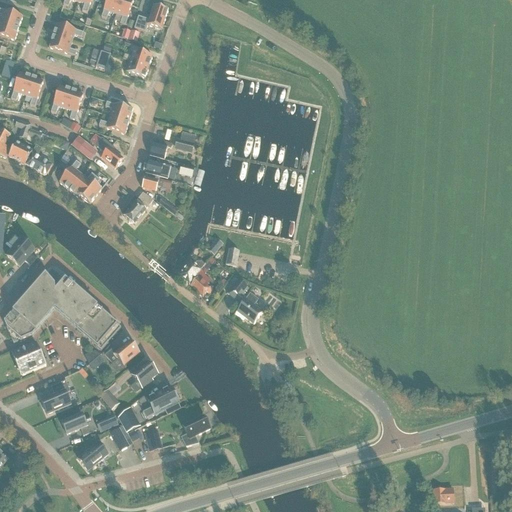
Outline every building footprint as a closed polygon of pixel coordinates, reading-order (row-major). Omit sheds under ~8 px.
[(82,12),(87,14),(91,0),(78,0),(77,3),(84,5),(82,12)] [(120,0),(107,0),(101,18),(106,20),(108,13),(115,16),(120,0)] [(120,25),(125,26),(134,0),(133,0),(120,0),(115,16),(122,18),(120,25)] [(149,21),(138,17),(134,29),(145,33),(148,26),(162,31),(168,12),(153,7),(149,21)] [(0,10),(0,15),(2,16),(0,21),(0,23),(19,30),(23,18),(0,10)] [(0,36),(15,42),(19,30),(0,23),(0,36)] [(81,39),(83,34),(57,25),(53,37),(72,43),(74,37),(81,39)] [(124,30),(122,38),(128,40),(131,32),(124,30)] [(129,40),(135,43),(138,34),(131,32),(129,40)] [(75,58),(77,52),(70,50),(72,43),(53,37),(49,49),(75,58)] [(106,44),(103,52),(109,54),(112,47),(106,44)] [(130,62),(149,68),(153,57),(133,51),(131,57),(124,55),(123,60),(130,62)] [(96,67),(96,68),(105,71),(110,56),(101,53),(98,60),(98,61),(96,67)] [(92,58),(89,64),(96,67),(98,61),(98,60),(92,58)] [(7,61),(1,78),(10,81),(14,68),(16,64),(7,61)] [(145,79),(149,68),(130,62),(126,73),(145,79)] [(11,100),(16,102),(18,95),(25,97),(31,78),(20,74),(11,100)] [(30,106),(35,108),(43,82),(31,78),(25,97),(32,99),(30,106)] [(51,113),(56,115),(58,108),(65,110),(71,91),(59,87),(51,113)] [(69,120),(75,121),(83,95),(71,91),(65,110),(72,113),(69,120)] [(131,117),(133,112),(106,103),(103,115),(122,121),(124,115),(131,117)] [(125,136),(127,130),(120,128),(122,121),(103,115),(99,127),(125,136)] [(19,138),(26,140),(31,126),(24,124),(19,138)] [(73,124),(69,131),(76,135),(80,128),(73,124)] [(28,136),(37,140),(38,138),(41,139),(42,135),(30,131),(28,136)] [(4,147),(10,136),(0,132),(0,157),(6,159),(11,150),(4,147)] [(95,136),(90,143),(95,147),(101,140),(95,136)] [(79,138),(72,146),(91,161),(98,153),(79,138)] [(115,170),(123,160),(112,151),(114,149),(102,139),(101,140),(95,147),(105,154),(101,159),(115,170)] [(192,154),(194,144),(177,140),(174,150),(192,154)] [(171,150),(172,145),(162,142),(160,147),(153,145),(150,156),(164,160),(167,149),(171,150)] [(25,166),(32,152),(25,149),(20,146),(15,144),(8,158),(25,166)] [(36,172),(42,161),(37,158),(42,150),(36,147),(31,155),(25,166),(36,172)] [(42,161),(36,172),(43,176),(46,175),(51,166),(42,161)] [(80,166),(76,162),(59,184),(69,192),(82,176),(76,171),(80,166)] [(149,163),(146,174),(159,178),(168,180),(171,168),(166,167),(157,165),(149,163)] [(96,178),(92,174),(87,180),(82,176),(69,192),(79,199),(96,178)] [(100,181),(96,178),(79,199),(80,198),(90,205),(101,190),(96,186),(100,181)] [(159,182),(144,179),(143,183),(142,184),(141,187),(142,188),(142,189),(155,193),(157,187),(162,188),(161,191),(170,193),(172,183),(160,180),(159,182)] [(146,206),(151,200),(143,194),(135,203),(124,217),(128,221),(129,222),(131,224),(132,224),(134,225),(146,211),(145,211),(148,208),(146,206)] [(180,222),(184,216),(177,211),(178,210),(167,202),(162,209),(180,222)] [(30,267),(28,268),(29,268),(37,259),(37,258),(35,260),(30,255),(34,250),(22,240),(7,257),(19,267),(24,262),(30,267)] [(217,241),(212,247),(217,251),(222,245),(217,241)] [(236,268),(240,252),(229,250),(226,265),(236,268)] [(201,271),(196,276),(198,278),(190,286),(202,297),(210,289),(206,285),(211,280),(205,275),(214,264),(209,260),(206,264),(205,265),(200,271),(201,271)] [(200,271),(205,265),(204,265),(201,262),(195,263),(193,265),(190,262),(179,276),(189,285),(196,276),(201,271),(200,271)] [(54,287),(45,276),(38,284),(37,284),(33,289),(34,289),(28,296),(27,295),(23,301),(17,308),(17,307),(12,312),(13,313),(9,317),(8,317),(4,322),(5,323),(4,323),(13,345),(32,337),(55,311),(101,352),(121,329),(114,323),(114,322),(109,318),(102,313),(103,312),(98,307),(97,308),(90,302),(91,302),(86,297),(85,298),(79,292),(79,291),(74,287),(74,288),(70,284),(69,285),(65,281),(55,292),(54,287)] [(258,300),(250,294),(246,299),(243,296),(248,289),(237,281),(227,294),(242,305),(235,314),(243,320),(245,318),(253,325),(263,313),(254,306),(258,300)] [(220,283),(213,292),(217,295),(224,286),(220,283)] [(130,342),(119,352),(115,347),(105,356),(112,365),(118,360),(123,366),(133,358),(134,358),(140,354),(130,342)] [(46,366),(36,344),(26,349),(25,348),(21,349),(21,351),(12,354),(22,377),(46,366)] [(95,352),(85,356),(89,366),(100,357),(100,356),(95,352)] [(100,357),(89,366),(93,370),(104,362),(100,357)] [(131,376),(143,389),(152,381),(151,380),(157,375),(147,363),(131,376)] [(82,370),(79,373),(84,380),(88,377),(82,370)] [(54,395),(41,401),(47,416),(71,406),(66,394),(70,392),(66,382),(51,388),(54,395)] [(172,389),(147,401),(151,409),(143,413),(146,419),(154,415),(179,403),(178,403),(176,404),(170,391),(172,389)] [(113,399),(106,404),(112,411),(118,406),(113,399)] [(129,410),(118,420),(122,427),(126,434),(139,428),(129,410)] [(81,414),(61,423),(67,436),(80,430),(83,437),(96,432),(91,419),(85,422),(81,414)] [(186,448),(199,445),(195,438),(210,431),(203,417),(183,427),(187,436),(181,439),(186,448)] [(114,418),(98,425),(101,434),(118,427),(114,418)] [(119,430),(110,434),(120,453),(129,448),(127,445),(130,444),(122,428),(119,430)] [(162,449),(158,432),(146,435),(151,452),(162,449)] [(98,443),(78,460),(88,472),(108,456),(98,443)] [(433,491),(434,505),(454,505),(453,491),(433,491)]
